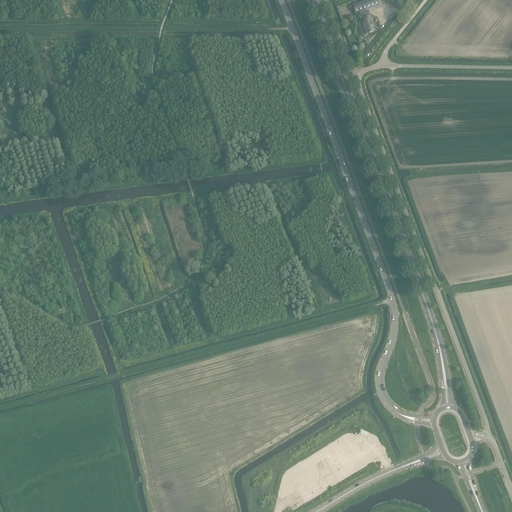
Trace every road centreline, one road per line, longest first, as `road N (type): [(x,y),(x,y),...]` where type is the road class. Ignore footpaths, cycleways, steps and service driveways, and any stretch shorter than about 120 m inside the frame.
road 1 (tertiary): [(394,409),(379,383),(393,334),(391,293),(282,0)]
road 2 (unclassified): [(353,70),(488,437)]
road 3 (secondary): [(312,0),(440,354)]
road 4 (unclassified): [(383,66),(511,68)]
